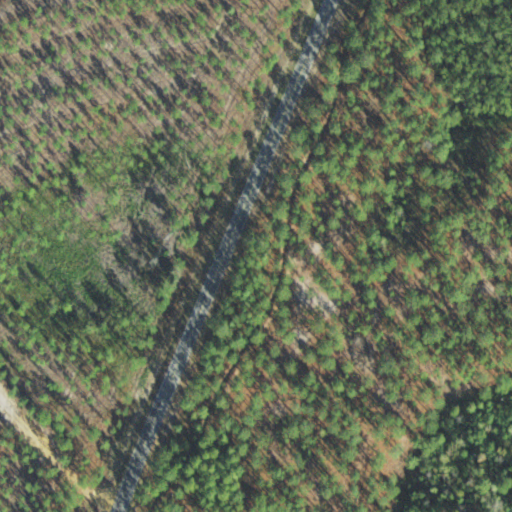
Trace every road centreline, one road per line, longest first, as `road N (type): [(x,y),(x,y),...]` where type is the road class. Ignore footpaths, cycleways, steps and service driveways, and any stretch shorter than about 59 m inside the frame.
road 1 (secondary): [(96,511),(122,476),(179,326),(336,0)]
road 2 (residential): [(0,435),(94,511)]
